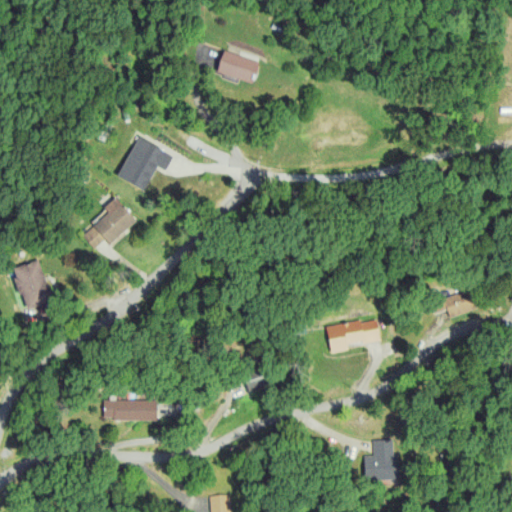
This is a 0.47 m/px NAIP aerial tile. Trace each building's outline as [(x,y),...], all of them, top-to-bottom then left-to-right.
[(225,51),(219,71),(254,84),(261,62),(225,51)] [(144,189),(155,165),(165,169),(173,154),(136,136),(117,176),(144,189)] [(117,198),(139,224),(105,253),(84,231),(117,198)] [(41,261),(14,270),(31,310),(58,301),(41,261)] [(469,283),(480,307),(451,317),(443,299),(461,292),(459,286),(469,283)] [(377,319),(382,341),(333,351),(327,327),(377,319)] [(267,363),(275,384),(251,394),(243,372),(267,363)] [(94,400),(94,418),(159,422),(157,401),(94,400)] [(372,439),(372,454),(363,454),(364,480),(398,479),(397,453),(392,453),(391,438),(372,439)] [(215,511),(214,497),(234,496),(236,511),(215,511)]
